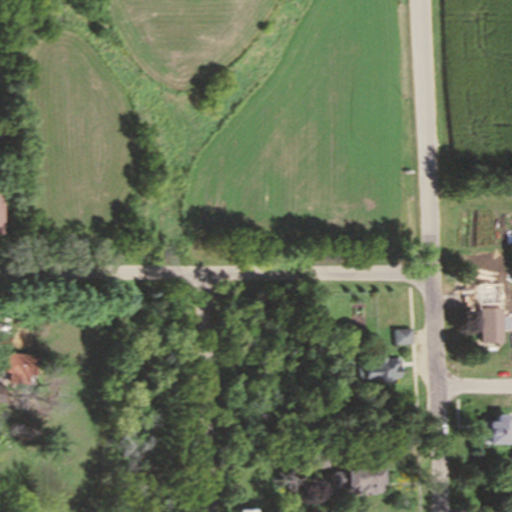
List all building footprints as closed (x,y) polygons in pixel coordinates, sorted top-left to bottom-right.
[(497,290),(475,290),(475,343),(497,343),(497,290)] [(404,330),(404,344),(389,344),(388,330),(404,330)] [(0,374),(8,375),(8,385),(28,385),(28,354),(0,353),(0,374)] [(395,358),(395,378),(388,378),(389,383),(369,384),(369,378),(358,378),(357,363),(367,363),(367,359),(395,358)] [(506,445),(506,415),(492,415),(492,422),(478,422),(478,445),(506,445)] [(321,455),(323,468),(298,470),(297,458),(321,455)] [(326,473),(377,471),(378,483),(375,483),(375,492),(368,492),(368,496),(351,496),(351,493),(326,494),(326,473)]
